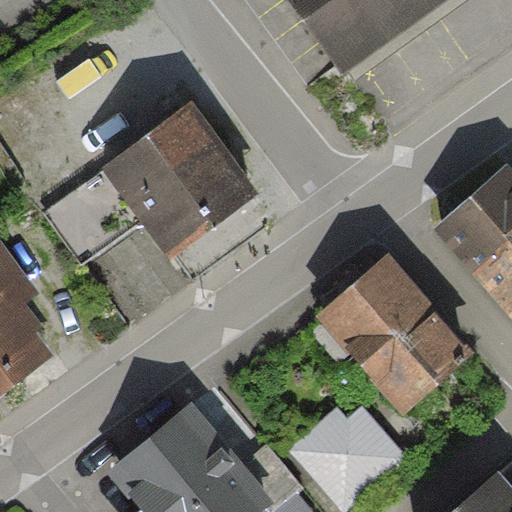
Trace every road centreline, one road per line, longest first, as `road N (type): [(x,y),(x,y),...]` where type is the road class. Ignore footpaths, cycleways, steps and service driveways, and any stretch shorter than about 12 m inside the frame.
road 1 (residential): [(0,481),(358,222)]
road 2 (residential): [(358,222),(176,0)]
road 3 (residential): [(358,222),(511,111)]
